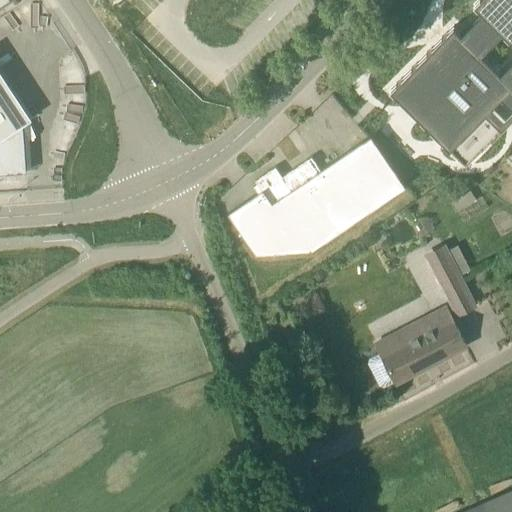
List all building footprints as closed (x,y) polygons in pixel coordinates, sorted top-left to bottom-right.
[(511,0),(485,0),(477,8),(482,12),(461,34),(453,26),(391,89),(465,163),(511,115),(511,0)] [(0,69),(0,174),(26,172),(23,124),(32,118),(0,69)] [(305,252),(406,182),(372,134),(321,170),(312,156),(282,176),(276,166),(255,180),(258,183),(253,186),(258,193),(228,213),(256,254),(305,252)] [(475,305),(459,274),(446,247),(428,256),(457,314),(475,305)] [(397,382),(467,346),(446,306),(406,327),(376,343),(397,382)] [(511,511),(511,489),(494,497),(500,511),(511,511)] [(500,511),(494,497),(461,511),(500,511)]
